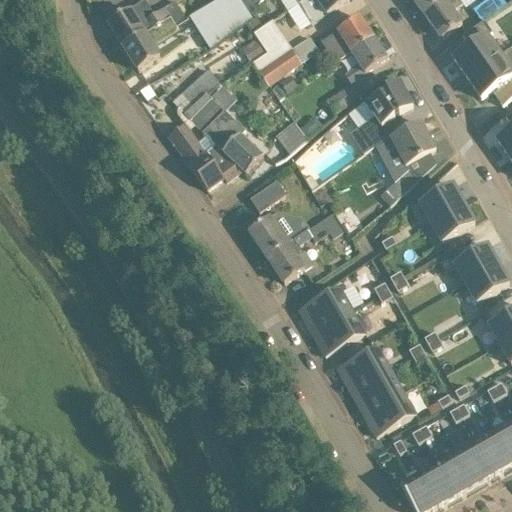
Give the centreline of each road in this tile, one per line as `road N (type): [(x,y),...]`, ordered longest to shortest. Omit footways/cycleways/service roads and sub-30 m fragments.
road 1 (residential): [(383,511),(307,374),(76,42),(70,0)]
road 2 (unclassified): [(247,511),(172,353),(0,99)]
road 3 (residential): [(511,237),(377,0)]
